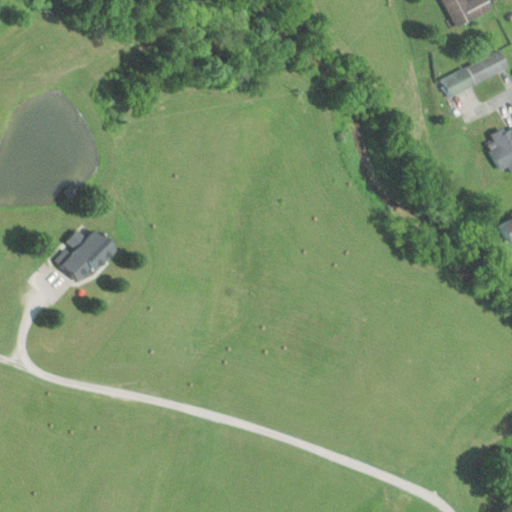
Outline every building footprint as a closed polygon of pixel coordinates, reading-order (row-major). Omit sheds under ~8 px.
[(441,0),(456,28),(490,10),(484,0),(466,0),(465,1),(464,0),(441,0)] [(508,69),(500,51),(440,78),(448,96),(508,69)] [(490,150),(498,169),(511,163),(511,125),(491,135),(496,147),(490,150)] [(511,217),(499,226),(509,244),(511,242),(511,217)] [(95,274),(118,250),(94,228),(85,238),(77,230),(66,243),(73,249),(59,263),(79,281),(91,269),(95,274)]
